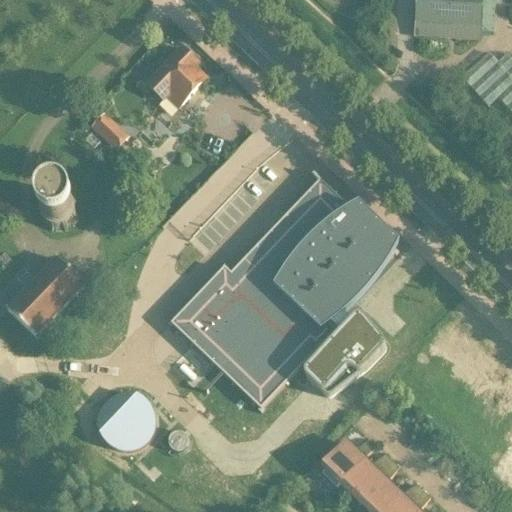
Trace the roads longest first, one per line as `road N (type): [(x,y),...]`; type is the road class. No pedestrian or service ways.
road 1 (tertiary): [(511,289),(206,0)]
road 2 (residential): [(464,511),(374,427)]
